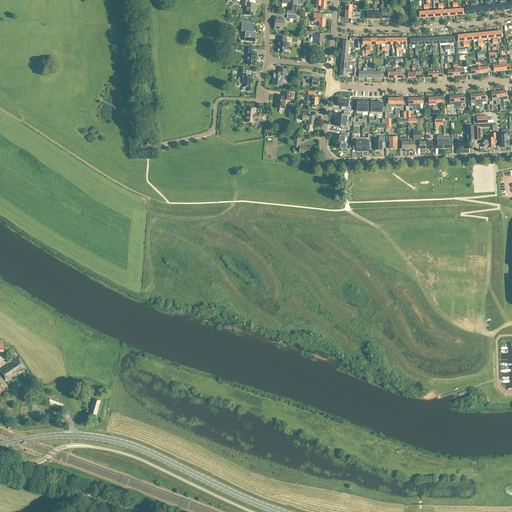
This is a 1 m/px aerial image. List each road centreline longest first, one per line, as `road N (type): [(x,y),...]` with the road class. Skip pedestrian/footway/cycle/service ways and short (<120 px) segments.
road 1 (tertiary): [(511,156),(338,162),(324,146),(329,86)]
road 2 (secondary): [(71,435),(131,445),(281,511)]
road 3 (residential): [(511,79),(329,86)]
road 4 (residential): [(511,19),(334,29)]
